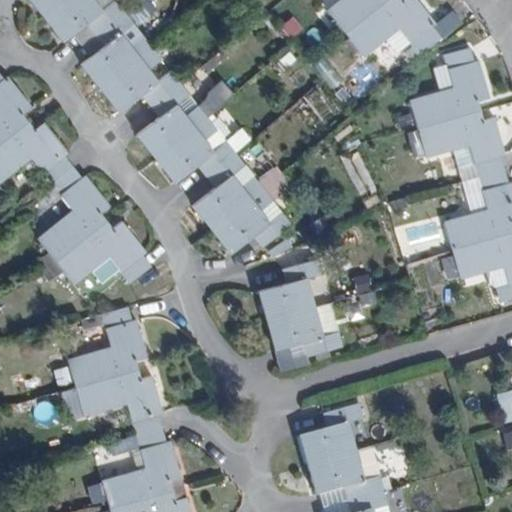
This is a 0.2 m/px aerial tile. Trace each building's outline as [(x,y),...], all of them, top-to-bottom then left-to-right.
[(29,0),(44,17),(65,0),(29,0)] [(65,0),(44,17),(63,41),(84,24),(93,35),(123,12),(113,0),(101,10),(93,0),(65,0)] [(113,0),(93,0),(101,10),(113,0)] [(338,0),(327,9),(345,32),(387,0),(338,0)] [(402,0),(387,0),(345,32),(362,55),(398,28),(410,44),(399,53),(408,65),(419,56),(443,38),(434,27),(437,24),(418,0),(404,0),(403,1),(402,0)] [(123,12),(93,35),(102,46),(89,56),(80,63),(100,88),(151,48),(142,36),(130,46),(121,34),(133,25),(123,12)] [(437,24),(434,27),(443,38),(458,26),(450,15),(437,24)] [(93,35),(84,24),(72,34),(81,45),(93,35)] [(102,46),(93,35),(81,45),(89,56),(102,46)] [(151,48),(100,88),(119,112),(141,93),(150,104),(179,81),(170,70),(157,80),(148,69),(161,59),(151,48)] [(418,127),(480,111),(478,102),(490,99),(479,61),(474,62),(470,48),(444,55),(454,87),(409,99),(418,127)] [(32,105),(8,73),(4,76),(0,70),(0,142),(29,120),(23,112),(32,105)] [(179,81),(150,104),(158,115),(136,133),(157,159),(208,118),(198,105),(185,114),(177,104),(190,94),(179,81)] [(482,120),(480,111),(418,127),(425,155),(452,148),(461,182),(504,169),(501,156),(505,154),(495,117),(482,120)] [(208,118),(157,159),(175,182),(197,164),(207,176),(236,153),(226,142),(215,151),(205,139),(217,129),(208,118)] [(34,127),(29,120),(0,142),(0,180),(32,156),(53,183),(75,166),(66,154),(70,151),(45,119),(34,127)] [(419,148),(409,151),(411,158),(422,155),(419,148)] [(236,153),(207,176),(215,186),(193,204),(212,228),(263,188),(254,176),(242,186),(232,174),(245,165),(236,153)] [(83,176),(75,166),(53,183),(73,209),(37,238),(46,249),(32,260),(41,271),(55,261),(107,220),(101,212),(111,204),(86,173),(83,176)] [(511,184),(507,185),(504,169),(461,182),(471,214),(444,221),(451,249),(511,232),(511,226),(511,225),(511,224),(511,184)] [(263,188),(212,228),(231,252),(254,233),(264,245),(292,223),(283,211),(271,221),(262,209),(273,200),(263,188)] [(410,194),(398,198),(400,205),(411,202),(410,194)] [(107,220),(55,261),(41,271),(49,283),(64,272),(73,283),(92,269),(103,283),(121,269),(132,283),(154,265),(144,253),(147,251),(123,219),(113,227),(107,220)] [(511,232),(451,249),(459,276),(484,269),(504,263),(508,283),(496,286),(500,302),(511,298),(511,232)] [(258,290),(266,320),(313,307),(304,278),(322,273),(317,258),(282,268),(286,282),(258,290)] [(488,283),(496,286),(508,283),(504,263),(484,269),(488,283)] [(67,358),(75,386),(139,369),(136,360),(147,357),(136,319),(132,320),(128,305),(100,312),(80,318),(84,332),(105,326),(111,346),(67,358)] [(313,307),(266,320),(275,349),(302,341),(307,355),(342,345),(338,330),(321,335),(313,307)] [(281,370),(309,362),(302,341),(275,349),(281,370)] [(139,369),(75,386),(82,413),(126,401),(135,434),(163,426),(159,413),(162,413),(152,375),(141,378),(139,369)] [(300,433),(309,464),(354,451),(346,422),(362,416),(358,402),(324,412),(327,426),(300,433)] [(163,426),(135,434),(144,468),(102,479),(110,508),(172,491),(169,481),(182,478),(172,440),(167,441),(163,426)] [(344,487),(348,499),(383,490),(379,474),(371,446),(354,451),(309,464),(317,493),(320,492),(344,487)] [(182,478),(169,481),(172,491),(185,487),(182,478)] [(185,487),(172,491),(174,501),(187,497),(185,487)] [(324,506),(348,499),(344,487),(320,492),(324,506)] [(370,511),(370,510),(386,506),(387,505),(383,490),(348,499),(351,511),(370,511)] [(172,491),(110,508),(110,511),(191,511),(187,497),(174,501),(172,491)] [(324,506),(325,511),(351,511),(348,499),(324,506)]
